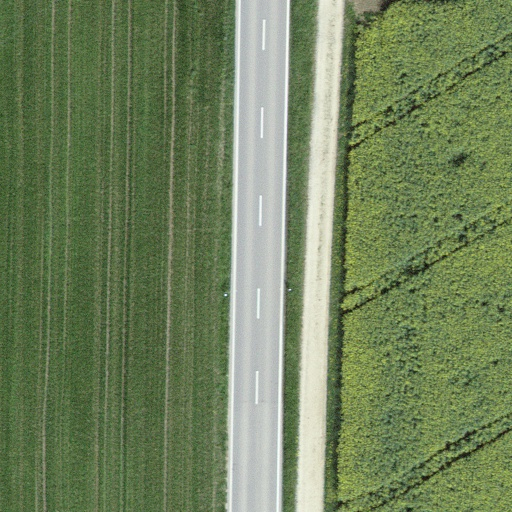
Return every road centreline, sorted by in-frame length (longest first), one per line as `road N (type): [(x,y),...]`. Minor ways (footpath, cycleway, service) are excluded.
road 1 (track): [(318,511),(326,0)]
road 2 (tertiary): [(267,0),(261,511)]
